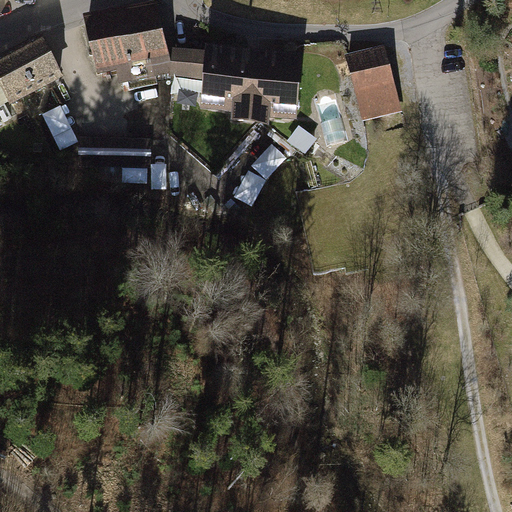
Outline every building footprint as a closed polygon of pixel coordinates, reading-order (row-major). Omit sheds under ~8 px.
[(156,10),(88,26),(101,82),(118,78),(122,94),(147,88),(147,84),(172,78),(156,10)] [(0,107),(63,76),(45,40),(0,62),(0,107)] [(380,49),(341,61),(361,127),(400,115),(380,49)] [(297,62),(195,55),(195,58),(174,56),(172,78),(172,86),(204,88),(202,120),(233,122),(232,133),(271,135),(272,124),(293,126),(297,62)] [(336,96),(315,102),(327,147),(349,141),(336,96)] [(295,131),(283,147),(301,160),(313,144),(295,131)] [(152,141),(78,139),(77,167),(151,169),(152,141)]
